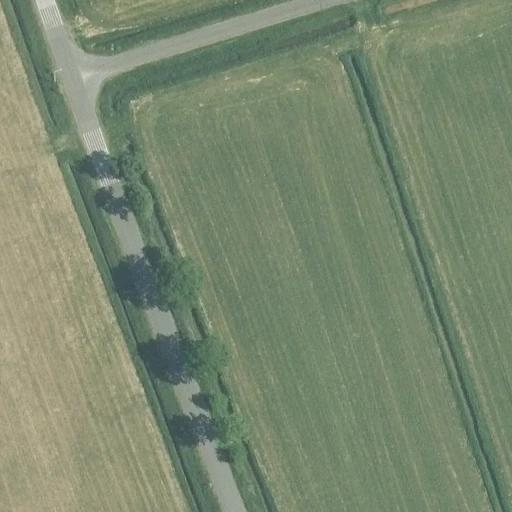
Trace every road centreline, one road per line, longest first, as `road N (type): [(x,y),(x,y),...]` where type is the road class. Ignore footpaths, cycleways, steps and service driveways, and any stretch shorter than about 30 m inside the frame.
road 1 (tertiary): [(233,511),(70,78)]
road 2 (unclassified): [(330,0),(70,78)]
